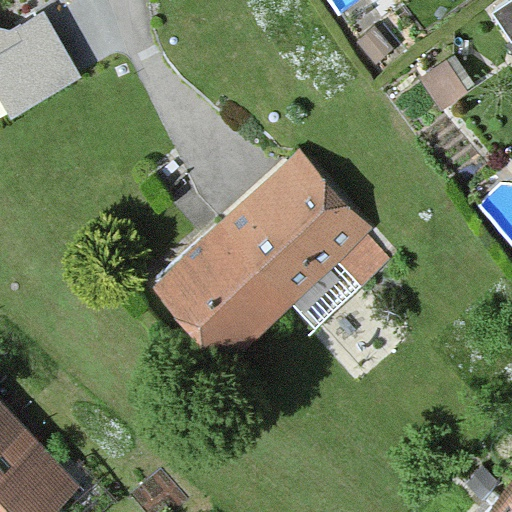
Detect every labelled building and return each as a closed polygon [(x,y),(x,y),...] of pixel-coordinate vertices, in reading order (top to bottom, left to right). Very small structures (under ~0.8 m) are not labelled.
[(511,0),(506,0),(484,14),(511,58),(511,0)] [(16,21),(23,35),(0,47),(0,86),(14,112),(86,73),(49,3),(16,21)] [(212,220),(282,301),(307,330),(390,259),(296,149),(212,220)] [(282,301),(212,220),(140,281),(210,362),(282,301)] [(0,511),(44,511),(77,480),(0,401),(0,511)] [(511,511),(511,482),(507,477),(468,511),(511,511)]
